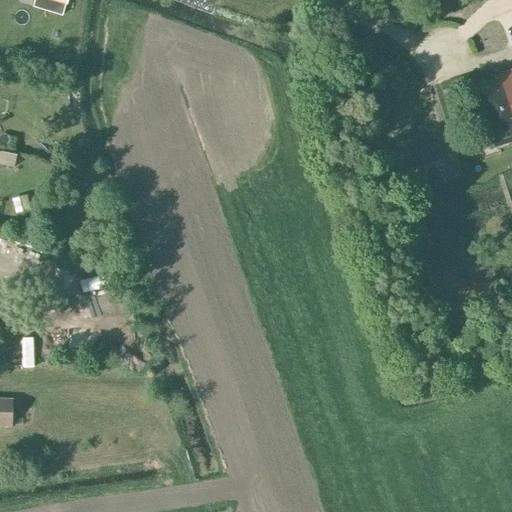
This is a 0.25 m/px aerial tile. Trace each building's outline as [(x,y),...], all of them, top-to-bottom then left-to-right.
[(35,0),(34,5),(56,12),(59,2),(65,3),(65,0),(35,0)] [(511,70),(494,76),(495,80),(473,87),(493,148),(511,141),(511,70)] [(0,153),(0,165),(14,168),(16,156),(0,153)] [(23,343),(24,370),(35,370),(33,343),(23,343)] [(12,400),(0,399),(0,427),(10,428),(12,400)]
